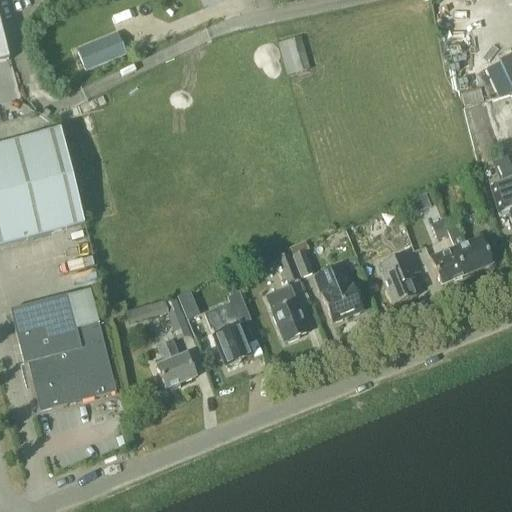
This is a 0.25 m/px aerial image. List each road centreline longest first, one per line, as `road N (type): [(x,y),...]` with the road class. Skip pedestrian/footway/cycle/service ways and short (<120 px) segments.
road 1 (residential): [(511,314),(42,508),(0,502)]
road 2 (residential): [(65,101),(233,24),(360,0)]
